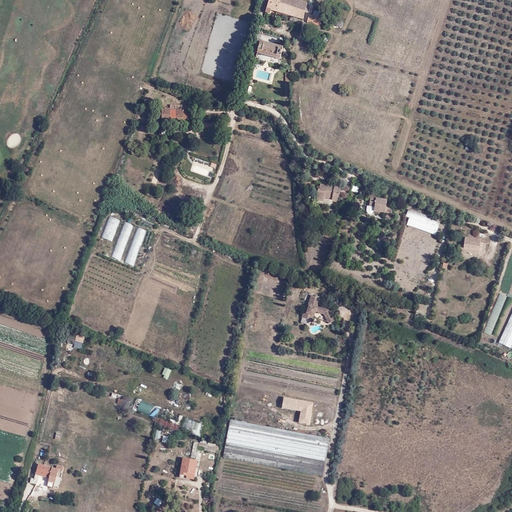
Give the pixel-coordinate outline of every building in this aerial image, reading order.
[(303,0),(268,0),(264,13),(270,15),(272,8),(302,18),(307,1),(303,0)] [(319,16),(309,14),(307,22),(318,24),(319,16)] [(342,28),(344,21),(336,19),(334,25),(342,28)] [(283,45),(260,39),(256,52),(280,58),(283,45)] [(180,111),(181,106),(180,105),(178,105),(177,106),(171,106),(170,110),(162,111),(162,123),(189,123),(190,111),(180,111)] [(334,186),(330,185),(330,187),(326,186),(320,185),(319,192),(318,192),(316,201),(324,202),(324,200),(325,197),(333,198),(332,201),(338,202),(341,183),(335,182),(334,186)] [(370,198),(369,206),(375,207),(375,210),(375,212),(385,213),(387,200),(377,198),(378,194),(367,193),(366,198),(370,198)] [(441,220),(408,209),(406,216),(409,217),(438,227),(441,220)] [(120,221),(109,217),(97,249),(108,253),(120,221)] [(438,227),(409,217),(406,225),(435,235),(438,227)] [(134,225),(125,221),(111,257),(120,261),(134,225)] [(147,231),(138,227),(124,263),(133,266),(147,231)] [(481,239),(465,237),(464,247),(461,247),(460,258),(478,260),(478,254),(485,255),(486,242),(480,241),(481,239)] [(316,296),(310,295),(305,313),(302,312),(301,317),(313,321),(315,311),(324,314),(329,323),(334,320),(328,309),(317,306),(319,301),(315,300),(316,296)] [(414,314),(422,317),(426,306),(418,303),(414,314)] [(511,313),(499,343),(511,349),(511,313)] [(82,349),(85,336),(77,334),(74,347),(82,349)] [(123,404),(124,394),(115,394),(114,398),(117,398),(117,404),(123,404)] [(300,411),(298,423),(310,424),(313,402),(283,398),(282,408),(300,411)] [(132,408),(155,418),(159,408),(136,399),(132,408)] [(199,433),(203,424),(186,418),(182,427),(199,433)] [(329,438),(230,419),(223,457),(322,476),(329,438)] [(161,434),(161,429),(156,429),(155,439),(166,439),(166,434),(161,434)] [(183,458),(180,475),(178,478),(195,481),(198,461),(183,458)] [(53,488),(58,470),(62,471),(63,467),(57,466),(56,469),(38,464),(35,475),(49,478),(47,486),(53,488)]
